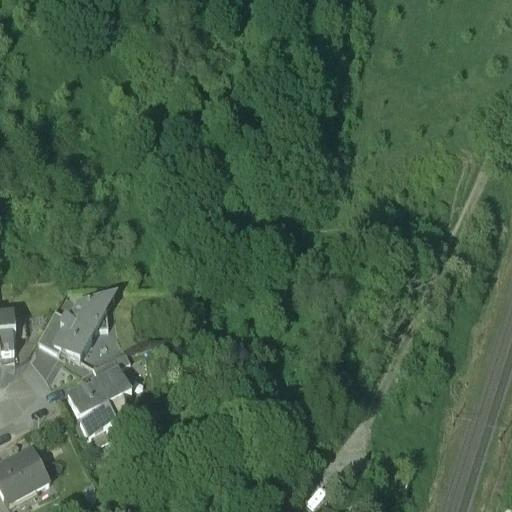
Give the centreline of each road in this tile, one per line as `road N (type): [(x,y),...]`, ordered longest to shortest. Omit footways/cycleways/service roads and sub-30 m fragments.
road 1 (track): [(406,276),(511,60)]
road 2 (track): [(336,416),(406,276)]
road 3 (residential): [(383,431),(336,416),(291,511)]
